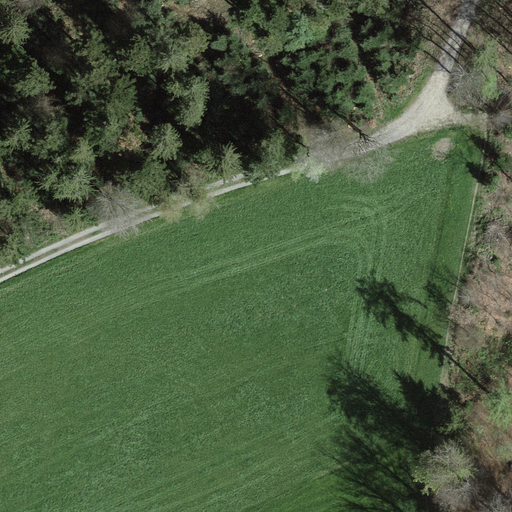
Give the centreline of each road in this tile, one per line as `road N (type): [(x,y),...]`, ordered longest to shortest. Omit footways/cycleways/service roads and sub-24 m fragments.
road 1 (track): [(0,274),(101,230),(417,123)]
road 2 (track): [(469,0),(417,123)]
